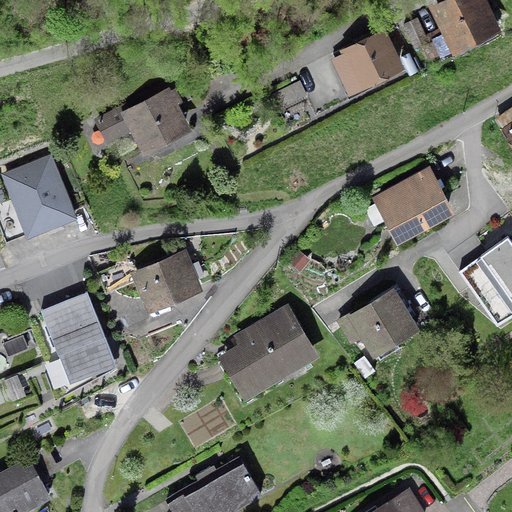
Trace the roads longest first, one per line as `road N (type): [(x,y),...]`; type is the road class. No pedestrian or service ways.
road 1 (residential): [(298,212),(126,423),(97,482),(92,511)]
road 2 (residential): [(298,212),(114,239),(0,281)]
road 3 (residential): [(511,92),(298,212)]
road 4 (unclassified): [(0,71),(218,0)]
